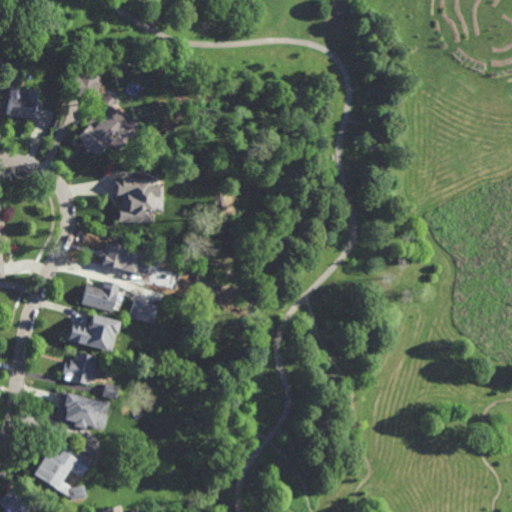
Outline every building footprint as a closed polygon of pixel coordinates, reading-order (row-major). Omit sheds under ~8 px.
[(19,73),(5,70),(8,57),(21,60),(19,73)] [(99,78),(77,69),(69,90),(91,99),(99,78)] [(24,98),(33,99),(30,120),(6,116),(10,94),(11,94),(11,89),(25,91),(24,98)] [(136,133),(116,152),(111,146),(107,149),(105,147),(94,157),(88,151),(84,155),(77,147),(80,144),(74,137),(87,125),(93,131),(95,129),(99,134),(113,121),(117,125),(123,119),(136,133)] [(161,168),(142,174),(147,188),(113,198),(109,185),(113,184),(107,166),(127,160),(128,164),(157,154),(161,168)] [(151,222),(151,212),(160,212),(161,186),(150,186),(150,178),(114,178),(114,198),(118,198),(118,222),(151,222)] [(128,250),(123,272),(100,267),(103,258),(104,258),(107,247),(114,249),(115,246),(128,250)] [(143,286),(131,284),(134,269),(147,272),(143,286)] [(116,296),(114,296),(110,314),(79,306),(84,286),(98,290),(100,282),(118,286),(116,296)] [(156,305),(132,298),(127,317),(151,323),(156,305)] [(94,331),(88,329),(85,341),(82,340),(81,343),(68,340),(69,336),(66,335),(73,312),(97,318),(94,331)] [(90,373),(94,375),(93,381),(88,379),(86,384),(60,377),(63,365),(67,366),(68,362),(72,363),(74,353),(94,358),(90,373)] [(114,400),(101,396),(105,383),(117,387),(114,400)] [(95,400),(91,418),(82,416),(85,402),(78,401),(74,417),(57,413),(59,405),(56,405),(56,404),(55,403),(56,399),(57,399),(59,390),(80,395),(80,397),(95,400)] [(79,450),(77,452),(90,460),(80,476),(67,468),(59,480),(69,486),(80,484),(83,496),(68,499),(68,497),(30,472),(43,452),(45,451),(46,450),(48,450),(50,450),(52,452),(61,438),(79,450)] [(27,511),(0,511),(3,508),(0,504),(0,498),(13,486),(32,508),(27,511)]
